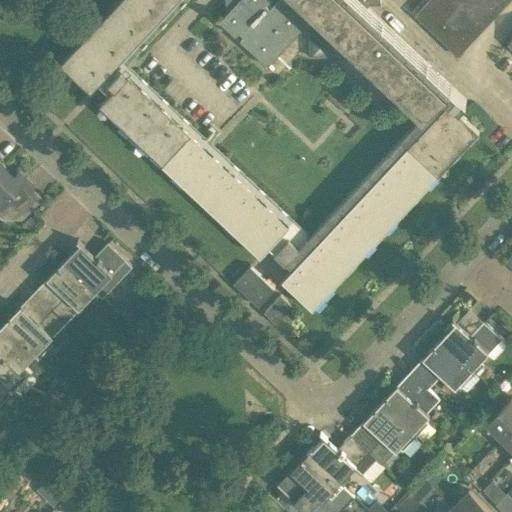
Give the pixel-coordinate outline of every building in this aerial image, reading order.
[(118,0),(60,62),(90,91),(98,83),(96,80),(99,76),(100,77),(108,69),(110,71),(117,63),(118,62),(115,59),(119,55),(120,57),(128,48),(129,50),(137,41),(135,38),(138,35),(139,36),(147,28),(149,29),(157,20),(154,18),(158,14),(159,15),(167,7),(168,8),(175,0),(118,0)] [(221,18),(221,19),(237,34),(240,30),(245,34),(241,38),(269,64),(304,26),(311,33),(311,54),(333,54),(332,32),(336,28),(370,60),(374,56),(401,82),(407,87),(403,91),(425,112),(444,93),(451,99),(460,108),(468,100),(454,88),(367,6),(369,3),(380,3),(379,0),(426,0),(414,14),(458,55),(509,0),(226,0),(227,12),(221,18)] [(96,80),(98,83),(101,85),(104,88),(109,93),(115,86),(109,81),(122,67),(120,65),(117,63),(110,71),(108,69),(100,77),(99,76),(96,80)] [(99,103),(162,162),(192,130),(184,123),(182,126),(178,122),(179,121),(171,113),(173,112),(164,104),(161,106),(158,103),(159,102),(150,94),(152,92),(143,84),(140,87),(137,83),(138,82),(130,74),(131,73),(130,71),(128,73),(122,67),(109,81),(115,86),(109,93),(99,103)] [(425,112),(401,139),(438,174),(479,130),(449,102),(451,99),(444,93),(425,112)] [(313,307),(438,174),(401,139),(312,233),(313,233),(309,238),(291,221),(287,226),(275,215),(279,211),(268,201),(264,205),(253,194),(256,191),(236,171),(233,175),(221,164),(224,160),(215,151),(211,155),(200,144),(203,141),(192,130),(162,162),(261,255),(269,246),(275,251),(274,252),(285,263),(286,262),(292,268),(282,278),(313,307)] [(21,182),(4,166),(0,170),(0,213),(4,217),(22,218),(42,197),(33,188),(35,186),(26,177),(21,182)] [(81,243),(64,260),(95,290),(125,259),(108,243),(96,256),(81,243)] [(95,290),(64,260),(34,291),(51,308),(64,295),(78,309),(95,290)] [(250,264),(234,282),(259,305),(275,287),(250,264)] [(51,308),(34,291),(4,323),(35,353),(52,335),(38,322),(51,308)] [(276,322),(290,307),(279,296),(265,311),(276,322)] [(130,323),(139,314),(128,303),(119,312),(130,323)] [(456,322),(439,339),(472,369),(501,338),(484,322),(471,335),(456,322)] [(41,359),(35,353),(4,323),(0,327),(0,379),(5,385),(5,384),(11,390),(26,375),(20,369),(25,364),(31,369),(41,359)] [(472,369),(439,339),(410,370),(440,398),(429,387),(441,375),(447,380),(442,386),(449,392),(454,387),(455,388),(472,369)] [(98,342),(93,347),(100,353),(107,347),(103,342),(98,342)] [(99,354),(91,347),(86,353),(93,360),(99,354)] [(440,398),(410,370),(380,402),(413,433),(430,415),(427,412),(440,398)] [(59,396),(69,387),(59,377),(49,387),(59,396)] [(499,397),(491,388),(482,397),(491,405),(499,397)] [(487,423),(502,438),(511,427),(511,397),(487,423)] [(422,442),(413,433),(380,402),(350,434),(369,451),(368,451),(382,464),(395,450),(396,451),(400,446),(410,455),(422,442)] [(0,431),(0,437),(10,448),(11,449),(24,436),(31,429),(29,428),(21,419),(14,426),(5,426),(0,431)] [(510,459),(511,456),(511,427),(502,438),(511,447),(511,455),(509,458),(510,459)] [(323,434),(307,452),(339,483),(368,451),(369,451),(350,434),(337,447),(323,434)] [(339,483),(307,452),(277,484),(305,511),(325,511),(347,490),(339,483)] [(435,486),(425,476),(412,490),(422,500),(435,486)] [(509,511),(511,511),(511,494),(488,479),(480,492),(509,511)] [(46,498),(54,505),(62,496),(54,489),(46,498)] [(492,511),(469,490),(455,504),(463,511),(492,511)] [(270,511),(278,511),(284,506),(268,492),(259,501),(270,511)] [(73,511),(81,504),(66,496),(59,504),(67,511),(73,511)] [(376,500),(369,507),(373,511),(385,511),(387,510),(376,500)]
